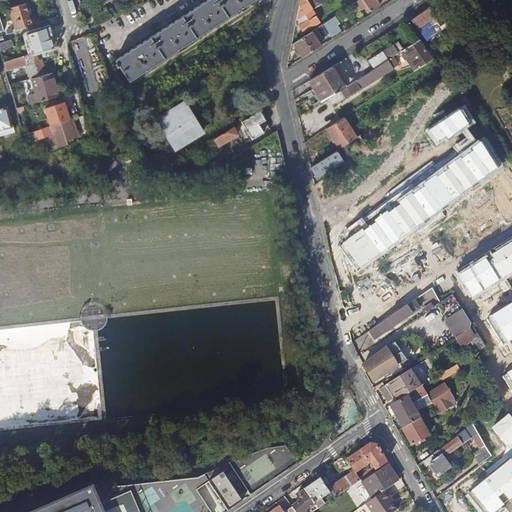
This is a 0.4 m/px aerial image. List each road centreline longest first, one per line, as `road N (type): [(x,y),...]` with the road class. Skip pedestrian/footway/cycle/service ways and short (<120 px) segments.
road 1 (unclassified): [(276,82),(338,345),(379,418)]
road 2 (residential): [(244,511),(379,418)]
road 3 (unclassified): [(400,8),(276,82)]
